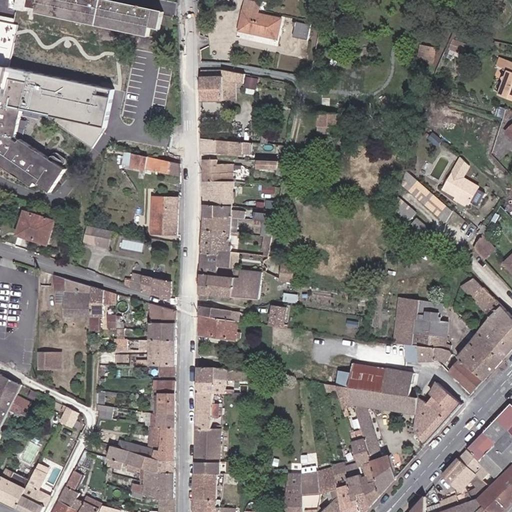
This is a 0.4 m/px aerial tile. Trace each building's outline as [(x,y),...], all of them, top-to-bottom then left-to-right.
[(15,0),(14,4),(35,8),(77,17),(77,21),(96,25),(97,21),(151,32),(152,27),(161,29),(165,12),(110,0),(15,0)] [(241,29),(277,37),(281,18),(259,13),(262,2),(252,0),(246,0),(246,6),(245,6),(241,29)] [(17,138),(22,112),(103,129),(107,111),(111,91),(8,67),(17,22),(0,17),(0,166),(11,173),(37,188),(39,184),(54,193),(69,169),(17,138)] [(311,24),(294,20),(293,25),(295,25),(292,35),(308,38),(311,24)] [(507,99),(511,82),(511,63),(504,60),(501,69),(506,71),(497,95),(507,99)] [(225,70),(201,70),(202,100),(225,100),(224,80),(235,82),(243,84),(245,74),(225,70)] [(258,79),(246,76),(245,85),(256,87),(258,79)] [(235,100),(235,82),(224,80),(225,100),(235,100)] [(319,99),(304,97),(304,108),(318,109),(319,99)] [(342,114),(319,112),(318,134),(340,135),(342,114)] [(252,143),(203,138),(203,152),(251,156),(252,143)] [(289,147),(280,146),(279,156),(282,156),(281,161),(286,161),(289,147)] [(135,158),(136,152),(126,150),(124,163),(132,164),(133,158),(135,158)] [(142,166),(157,169),(158,159),(143,156),(142,166)] [(157,169),(180,175),(181,163),(158,159),(157,169)] [(216,159),(203,159),(204,183),(233,183),(233,163),(216,163),(216,159)] [(281,161),(277,160),(270,160),(257,159),(257,167),(276,168),(275,173),(283,174),(284,161),(281,161)] [(453,208),(411,169),(406,184),(443,218),(453,208)] [(483,186),(456,171),(447,188),(474,203),(483,186)] [(233,183),(204,183),(204,203),(232,205),(233,183)] [(164,209),(176,209),(177,195),(151,195),(150,234),(163,234),(164,209)] [(402,196),(399,208),(413,221),(420,212),(402,196)] [(232,205),(204,203),(204,217),(232,218),(246,219),(246,213),(232,211),(232,205)] [(163,234),(176,235),(176,209),(164,209),(163,234)] [(55,220),(26,210),(19,233),(48,243),(55,220)] [(255,213),(254,220),(263,221),(269,222),(270,215),(255,213)] [(232,218),(204,217),(204,229),(231,232),(232,218)] [(422,218),(417,224),(427,234),(433,227),(422,218)] [(269,222),(263,221),(261,236),(272,238),(275,223),(271,222),(269,222)] [(88,243),(115,246),(117,227),(90,225),(88,243)] [(231,232),(204,229),(202,253),(220,255),(221,251),(230,252),(231,232)] [(496,251),(483,238),(475,250),(485,261),(496,251)] [(220,255),(202,253),(201,274),(212,275),(219,275),(220,267),(220,266),(229,267),(230,252),(221,251),(220,255)] [(453,277),(462,286),(477,277),(460,262),(453,277)] [(284,280),(299,280),(300,264),(285,264),(284,280)] [(236,277),(233,296),(260,300),(263,274),(236,271),(236,277)] [(130,288),(171,298),(172,284),(131,274),(130,288)] [(212,275),(201,274),(200,285),(200,293),(210,294),(212,275)] [(65,278),(56,275),(56,288),(60,289),(65,289),(65,278)] [(219,275),(212,275),(210,294),(233,296),(236,277),(219,275)] [(481,334),(504,360),(511,350),(511,314),(477,277),(462,286),(493,319),(481,334)] [(65,315),(92,315),(92,286),(65,278),(65,289),(65,299),(65,315)] [(92,315),(92,329),(100,329),(100,315),(104,315),(104,303),(104,290),(92,286),(92,315)] [(104,290),(104,303),(116,303),(116,294),(104,290)] [(444,302),(399,296),(392,343),(408,345),(437,349),(435,363),(447,365),(454,357),(452,353),(450,345),(446,345),(449,323),(442,322),(417,319),(418,315),(442,318),(444,302)] [(151,332),(176,333),(176,312),(152,305),(151,332)] [(274,306),(271,326),(276,326),(287,327),(289,308),(274,306)] [(237,312),(200,307),(200,316),(232,320),(232,315),(236,316),(237,312)] [(232,320),(200,316),(200,335),(236,340),(236,338),(240,339),(241,333),(237,332),(238,321),(232,320)] [(151,340),(176,341),(176,333),(151,332),(151,340)] [(463,360),(485,381),(504,360),(481,334),(471,347),(460,357),(463,360)] [(115,340),(114,351),(123,351),(123,340),(115,340)] [(159,366),(175,366),(176,341),(151,340),(150,361),(143,361),(143,367),(159,366)] [(437,349),(408,345),(407,361),(435,363),(437,349)] [(38,352),(39,371),(54,371),(54,353),(38,352)] [(54,353),(54,371),(62,371),(61,353),(54,353)] [(451,373),(473,394),(485,381),(463,360),(451,373)] [(353,374),(338,372),(336,384),(351,387),(391,393),(418,397),(419,394),(411,393),(414,373),(354,364),(353,374)] [(158,377),(175,377),(175,366),(159,366),(158,377)] [(211,367),(199,367),(198,382),(213,382),(214,380),(226,381),(226,368),(211,367)] [(0,430),(22,385),(0,375),(0,374),(0,430)] [(213,382),(198,382),(198,392),(213,393),(221,393),(225,393),(226,381),(214,380),(213,382)] [(153,381),(153,390),(175,391),(175,381),(153,381)] [(338,394),(336,384),(324,382),(327,393),(338,394)] [(430,406),(418,397),(415,421),(413,435),(426,447),(463,405),(438,382),(431,394),(435,400),(430,406)] [(351,387),(336,384),(338,394),(345,416),(354,414),(356,420),(361,419),(351,387)] [(415,421),(418,397),(391,393),(351,387),(361,419),(367,439),(383,494),(397,478),(393,462),(396,461),(394,454),(381,457),(368,408),(411,415),(410,421),(415,421)] [(213,393),(198,392),(197,430),(211,430),(212,420),(217,421),(217,417),(222,417),(222,408),(218,408),(218,404),(212,404),(213,393)] [(154,402),(154,415),(174,415),(175,395),(158,395),(158,402),(154,402)] [(64,420),(77,426),(84,411),(71,405),(64,420)] [(511,407),(503,416),(505,424),(511,430),(511,407)] [(154,415),(153,427),(174,428),(174,415),(154,415)] [(511,430),(505,424),(491,437),(511,458),(511,430)] [(153,427),(151,427),(151,437),(154,438),(154,450),(120,439),(118,448),(159,461),(159,473),(174,473),(174,428),(153,427)] [(211,430),(197,430),(197,462),(221,462),(221,428),(217,428),(217,430),(211,430)] [(511,458),(491,437),(486,432),(470,449),(487,465),(498,475),(511,461),(511,458)] [(362,477),(370,507),(383,494),(367,439),(352,443),(358,464),(363,463),(366,476),(362,477)] [(111,445),(107,457),(114,460),(123,463),(126,464),(159,473),(159,461),(118,448),(111,445)] [(470,449),(469,449),(445,476),(461,492),(477,474),(483,480),(492,488),(500,480),(485,467),(487,465),(470,449)] [(317,459),(319,472),(322,494),(332,492),(333,502),(323,511),(319,509),(318,511),(342,511),(333,464),(330,464),(331,470),(327,470),(324,458),(317,459)] [(123,463),(114,460),(111,469),(120,472),(123,463)] [(333,464),(342,511),(361,511),(359,501),(355,501),(349,477),(345,461),(333,464)] [(221,462),(197,462),(196,474),(220,474),(221,462)] [(29,485),(18,509),(25,511),(43,511),(51,496),(40,490),(50,469),(40,464),(29,485)] [(142,473),(140,484),(174,485),(174,473),(159,473),(126,464),(125,467),(142,473)] [(492,488),(480,499),(487,508),(482,511),(502,511),(511,503),(511,468),(500,480),(492,488)] [(75,470),(54,511),(99,511),(103,506),(88,499),(86,502),(78,499),(80,494),(75,491),(83,474),(75,470)] [(319,472),(302,474),(303,496),(322,494),(319,472)] [(220,474),(196,474),(196,489),(217,490),(217,478),(220,478),(220,474)] [(302,474),(287,474),(285,511),(303,511),(303,496),(302,474)] [(359,501),(361,511),(365,511),(370,507),(362,477),(361,474),(349,477),(355,501),(359,501)] [(477,474),(461,492),(463,494),(477,487),(483,480),(477,474)] [(2,477),(0,481),(0,499),(3,501),(11,486),(9,482),(10,481),(2,477)] [(11,486),(3,501),(18,509),(29,485),(17,479),(15,483),(10,481),(9,482),(11,486)] [(174,485),(140,484),(140,487),(134,485),(133,492),(150,497),(159,499),(174,500),(174,485)] [(217,490),(196,489),(196,499),(217,499),(217,490)] [(426,511),(426,498),(412,511),(482,511),(487,508),(480,499),(461,506),(457,496),(440,503),(444,511),(426,511)] [(173,511),(174,500),(159,499),(158,511),(173,511)] [(217,499),(196,499),(195,511),(220,511),(221,509),(217,508),(217,499)]
